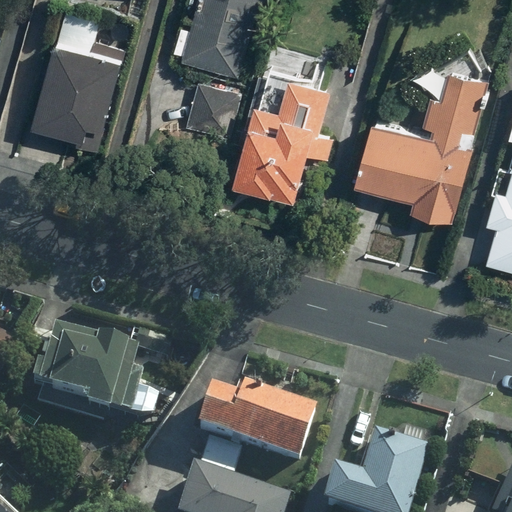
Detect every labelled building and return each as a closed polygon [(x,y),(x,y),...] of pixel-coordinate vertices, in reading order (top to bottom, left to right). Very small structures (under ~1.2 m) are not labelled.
[(240,75),(259,0),(197,0),(182,60),(240,75)] [(116,60),(49,43),(27,129),(93,146),(116,60)] [(426,136),(366,121),(350,184),(409,199),(407,208),(448,219),(483,79),(443,69),(436,98),(426,95),(418,124),(428,127),(426,136)] [(289,199),(299,157),(323,163),(329,137),(315,133),(326,88),(284,78),(276,112),(243,104),(224,183),(289,199)] [(244,95),(172,81),(139,152),(168,165),(180,139),(195,145),(204,127),(225,136),(244,95)] [(511,160),(488,254),(511,259),(511,160)] [(138,375),(131,373),(136,351),(50,330),(33,402),(126,424),(138,375)] [(0,375),(15,346),(0,338),(0,375)] [(233,403),(202,394),(189,441),(297,472),(314,412),(237,390),(233,403)] [(356,484),(325,476),(315,511),(406,511),(422,452),(367,438),(356,484)] [(511,511),(511,467),(494,511),(511,511)] [(283,511),(286,501),(185,473),(173,511),(283,511)]
